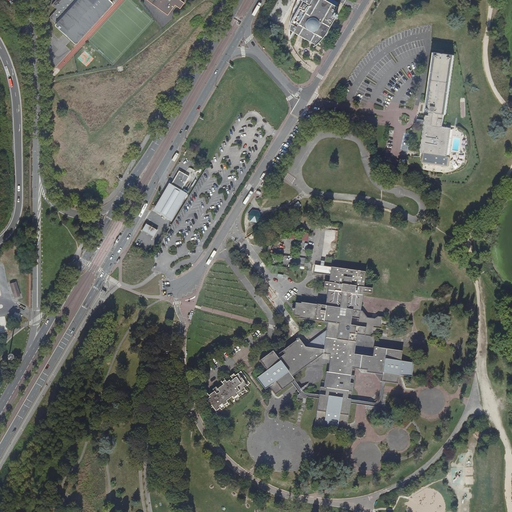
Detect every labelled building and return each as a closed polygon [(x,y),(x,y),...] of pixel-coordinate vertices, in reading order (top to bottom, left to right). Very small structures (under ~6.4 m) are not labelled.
[(110,1),(108,0),(52,0),(50,3),(55,9),(48,17),(54,22),(53,24),(54,26),(73,43),(74,43),(76,43),(110,4),(110,2),(110,1)] [(147,0),(166,13),(173,3),(178,6),(182,1),(180,0),(147,0)] [(295,34),(315,45),(318,43),(320,41),(322,39),(323,37),(325,34),(328,30),(330,25),(333,20),(336,16),(337,14),(333,12),(337,7),(324,0),(300,0),(302,1),(291,19),(290,21),(290,23),(289,25),(289,27),(289,29),(289,30),(294,33),(295,34)] [(452,55),(433,53),(424,111),(428,112),(427,115),(424,115),(419,152),(422,152),(420,162),(422,163),(446,167),(448,166),(449,157),(448,156),(445,155),(449,128),(441,126),(442,114),(444,114),(452,55)] [(189,177),(179,171),(171,185),(181,191),(189,177)] [(166,188),(153,211),(155,212),(172,222),(187,194),(181,191),(171,185),(168,184),(166,188)] [(252,210),(248,215),(250,221),(257,222),(261,217),(259,211),(252,210)] [(158,231),(146,224),(142,232),(154,238),(158,231)] [(308,235),(291,232),(290,239),(306,241),(308,235)] [(119,234),(113,245),(115,247),(122,236),(119,234)] [(102,242),(101,241),(94,252),(96,253),(102,242)] [(307,365),(322,354),(327,355),(329,355),(328,360),(329,360),(329,365),(327,372),(325,372),(323,388),(320,387),(318,397),(314,427),(323,428),(323,426),(337,428),(338,422),(347,424),(350,402),(350,400),(346,399),(347,392),(351,392),(352,384),(349,383),(350,375),(351,368),(364,370),(366,370),(366,373),(382,375),(381,382),(383,382),(397,384),(398,375),(402,376),(411,377),(413,363),(400,361),(402,351),(387,349),(373,347),(372,357),(353,354),(356,335),(372,337),(373,330),(373,328),(381,329),(382,323),(383,317),(377,317),(374,319),(366,318),(362,311),(359,311),(361,295),(362,292),(371,293),(371,288),(363,287),(365,272),(323,266),(324,261),(321,261),(320,265),(314,265),(313,273),(329,275),(328,279),(328,282),(323,281),(323,286),(327,287),(327,291),(324,306),(320,305),(315,304),(301,302),(300,302),(300,304),(298,303),(294,303),(294,307),(294,309),(291,308),(290,311),(293,312),(293,316),(298,317),(298,318),(327,322),(325,330),(323,350),(304,347),(297,339),(294,341),(283,350),(278,353),(275,356),(271,351),(259,361),(266,370),(256,378),(264,390),(265,389),(266,388),(268,386),(275,395),(292,382),(294,381),(291,377),(305,366),(307,365)] [(16,281),(9,284),(14,298),(20,296),(16,281)] [(243,388),(249,383),(240,372),(226,382),(224,380),(221,382),(223,385),(208,395),(206,393),(203,395),(205,398),(202,400),(207,407),(206,408),(208,412),(213,409),(214,411),(219,408),(220,410),(224,407),(222,405),(226,402),(225,401),(231,397),(232,398),(237,395),(238,397),(241,394),(240,392),(244,389),(243,388)] [(162,443),(151,442),(150,453),(161,454),(162,443)]
